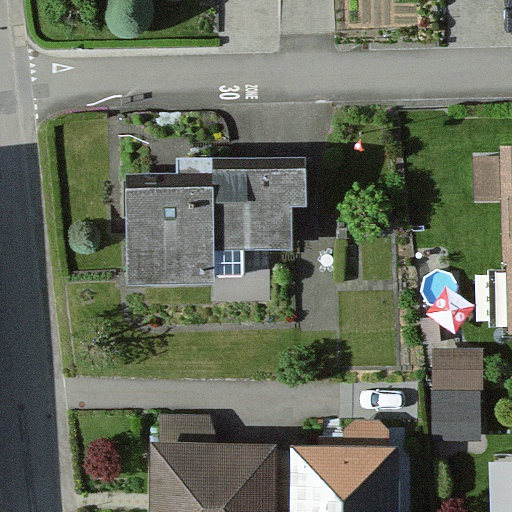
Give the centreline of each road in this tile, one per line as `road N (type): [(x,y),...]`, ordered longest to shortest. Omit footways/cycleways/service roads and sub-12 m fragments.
road 1 (residential): [(0,88),(511,71)]
road 2 (residential): [(0,126),(36,511)]
